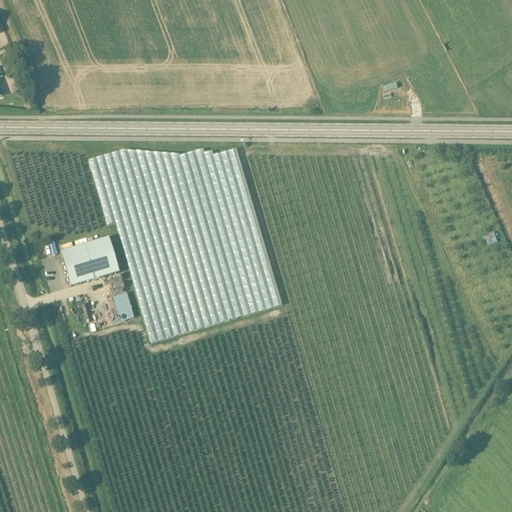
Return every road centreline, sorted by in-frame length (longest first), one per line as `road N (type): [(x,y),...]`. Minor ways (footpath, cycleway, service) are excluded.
road 1 (secondary): [(511,131),(0,128)]
road 2 (unclassified): [(86,511),(0,229)]
